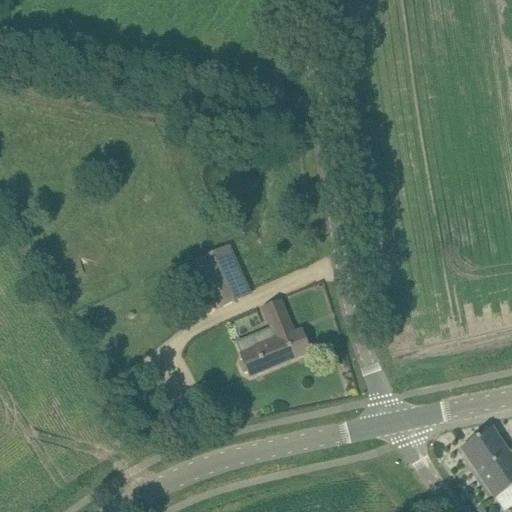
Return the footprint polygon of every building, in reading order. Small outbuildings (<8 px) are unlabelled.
[(196,263),(217,310),(251,295),(229,248),(196,263)] [(190,266),(175,272),(182,287),(196,280),(190,266)] [(198,284),(182,291),(185,297),(184,297),(189,309),(207,301),(202,289),(200,290),(198,284)] [(272,328),(234,344),(242,362),(239,364),(244,375),(247,374),(248,377),(265,370),(309,352),(301,333),(293,336),(280,303),(264,310),(272,328)] [(251,319),(233,320),(234,338),(252,337),(251,319)] [(180,414),(206,403),(199,387),(173,398),(180,414)] [(492,431),(462,451),(494,499),(511,487),(511,452),(508,455),(492,431)]
